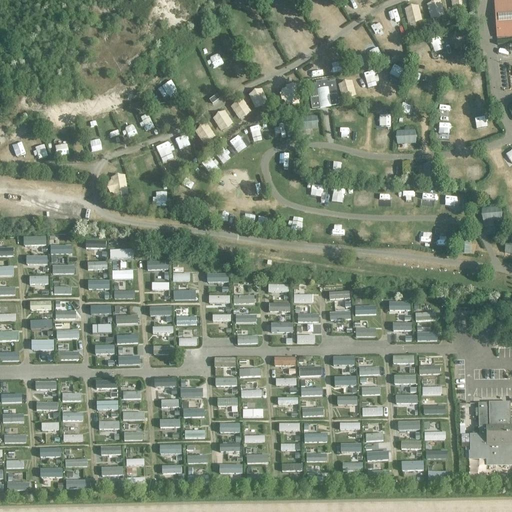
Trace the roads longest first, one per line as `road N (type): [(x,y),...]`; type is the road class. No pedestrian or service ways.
road 1 (track): [(35,481),(17,242)]
road 2 (track): [(93,480),(78,247)]
road 3 (track): [(150,479),(138,255)]
road 4 (track): [(218,477),(200,269)]
road 5 (track): [(272,477),(260,288)]
road 6 (track): [(334,476),(321,294)]
road 7 (track): [(391,473),(381,303)]
road 8 (track): [(454,474),(446,350)]
